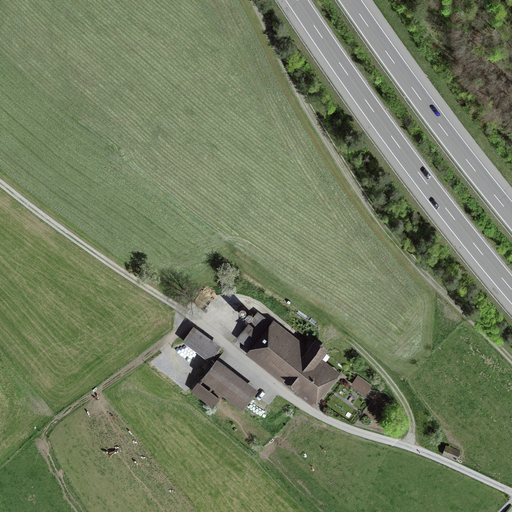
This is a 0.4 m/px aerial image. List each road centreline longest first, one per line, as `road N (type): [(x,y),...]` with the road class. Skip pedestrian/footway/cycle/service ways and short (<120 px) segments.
road 1 (track): [(253,0),(309,112),(377,218),(511,360)]
road 2 (motorway): [(296,0),(511,289)]
road 3 (unclassified): [(511,492),(323,417),(198,321)]
road 4 (motorway): [(511,216),(349,0)]
road 5 (track): [(198,321),(0,183)]
